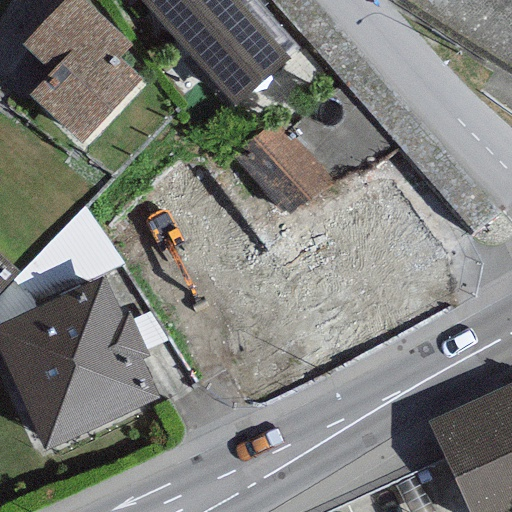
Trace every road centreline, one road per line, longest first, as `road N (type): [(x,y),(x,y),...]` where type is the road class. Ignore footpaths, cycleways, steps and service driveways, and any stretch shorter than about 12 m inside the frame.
road 1 (primary): [(511,333),(174,511)]
road 2 (unclassified): [(511,174),(349,0)]
